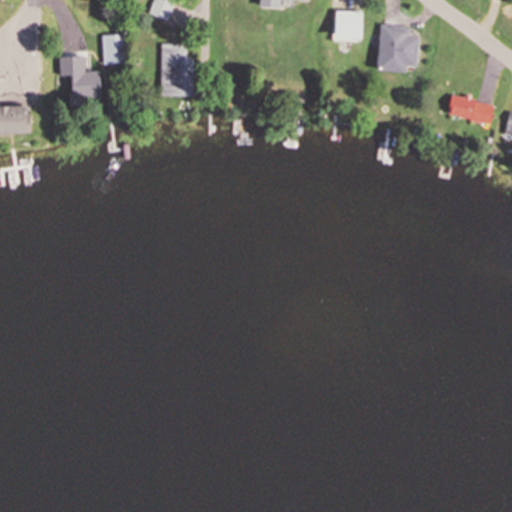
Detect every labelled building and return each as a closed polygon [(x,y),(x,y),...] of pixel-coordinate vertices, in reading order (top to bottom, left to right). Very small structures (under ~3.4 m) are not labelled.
[(153,0),(149,14),(166,21),(173,0),(153,0)] [(403,72),(403,65),(415,66),(417,35),(408,35),(408,26),(378,23),(374,70),(403,72)] [(102,34),(102,64),(124,64),(124,34),(102,34)] [(192,96),(192,57),(184,57),(184,44),(159,44),(159,96),(192,96)] [(487,124),(493,105),(450,94),(445,113),(487,124)] [(22,105),(0,105),(0,132),(22,133),(22,105)] [(511,112),(506,112),(503,136),(511,137),(511,112)]
